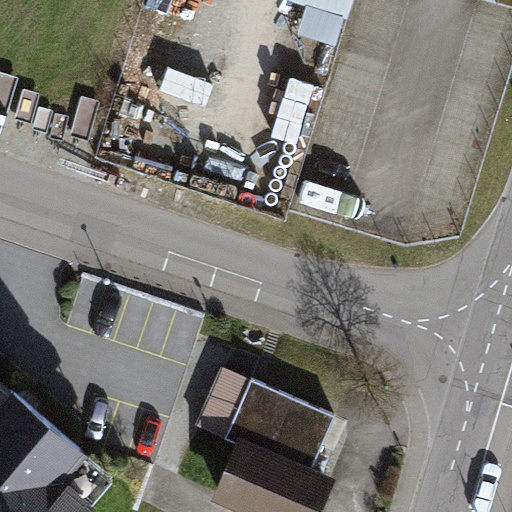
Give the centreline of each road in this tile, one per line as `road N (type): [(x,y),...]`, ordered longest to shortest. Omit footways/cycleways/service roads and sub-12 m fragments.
road 1 (residential): [(0,185),(498,349)]
road 2 (residential): [(452,511),(498,349)]
